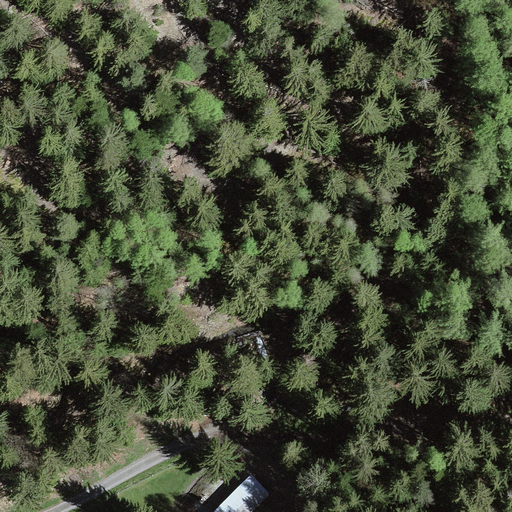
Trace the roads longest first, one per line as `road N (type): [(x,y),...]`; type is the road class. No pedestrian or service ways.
road 1 (track): [(215,434),(260,445),(473,420),(511,425)]
road 2 (track): [(51,511),(215,434)]
